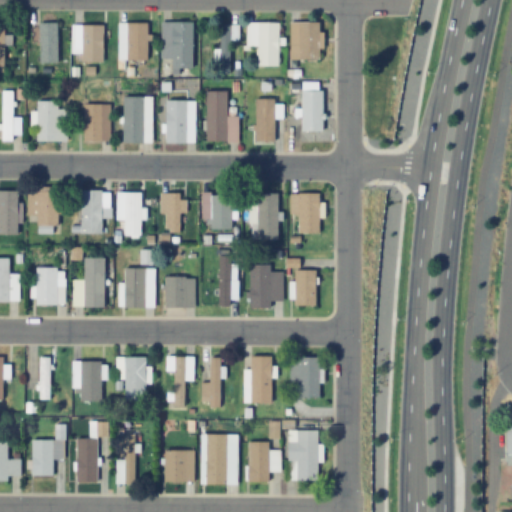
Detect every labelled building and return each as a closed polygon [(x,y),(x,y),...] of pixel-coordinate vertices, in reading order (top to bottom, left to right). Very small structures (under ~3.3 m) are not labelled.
[(318,21),(318,58),(298,58),(298,22),(318,21)] [(56,22),(56,63),(39,63),(39,22),(56,22)] [(191,22),(191,69),(171,69),(171,22),(191,22)] [(278,22),(279,66),(256,66),(256,22),(278,22)] [(146,23),(147,62),(127,62),(126,23),(146,23)] [(228,23),(228,74),(219,74),(219,24),(228,23)] [(101,25),(102,62),(81,62),(81,25),(101,25)] [(0,138),(0,89),(13,89),(13,138),(0,138)] [(205,91),(226,91),(226,141),(206,141),(205,91)] [(300,92),(321,91),(322,131),(301,131),(300,92)] [(122,97),(142,97),(142,143),(123,144),(122,97)] [(255,99),(273,99),(273,142),(255,142),(255,99)] [(37,100),(56,100),(57,141),(37,141),(37,100)] [(165,100),(183,100),(184,143),(165,144),(165,100)] [(84,104),(101,104),(101,142),(84,142),(84,104)] [(37,223),(37,190),(60,190),(60,223),(37,223)] [(80,190),(100,190),(100,234),(80,234),(80,190)] [(0,233),(0,191),(16,191),(16,233),(0,233)] [(124,234),(124,192),(141,192),(141,234),(124,234)] [(179,193),(179,233),(164,233),(164,193),(179,193)] [(257,193),(276,193),(276,240),(257,240),(257,193)] [(210,194),(230,194),(230,230),(210,230),(210,194)] [(317,194),(317,233),(297,233),(297,194),(317,194)] [(152,249),(139,250),(140,265),(153,264),(152,249)] [(228,305),(217,305),(217,256),(228,256),(228,305)] [(0,301),(19,302),(19,274),(8,274),(8,258),(0,257),(0,301)] [(83,257),(102,257),(102,306),(83,306),(83,257)] [(249,265),(270,265),(270,309),(249,309),(249,265)] [(35,267),(55,267),(55,305),(35,305),(35,267)] [(123,267),(143,267),(143,308),(123,308),(123,267)] [(314,305),(294,305),(294,270),(314,270),(314,305)] [(184,276),(184,309),(164,309),(164,276),(184,276)] [(270,355),(270,401),(249,401),(249,355),(270,355)] [(145,356),(145,401),(124,401),(124,356),(145,356)] [(174,356),(184,356),(184,405),(174,405),(174,356)] [(38,357),(49,357),(49,401),(38,401),(38,357)] [(209,357),(219,357),(219,406),(209,406),(209,357)] [(318,357),(318,398),(297,398),(297,357),(318,357)] [(98,360),(98,401),(80,401),(80,360),(98,360)] [(316,429),(316,479),(296,479),(296,459),(288,459),(288,441),(296,441),(296,429),(316,429)] [(123,434),(133,434),(133,485),(123,485),(123,434)] [(225,434),(225,483),(204,483),(204,434),(225,434)] [(0,480),(8,480),(8,477),(20,477),(20,459),(7,459),(7,438),(0,437),(0,480)] [(96,438),(96,482),(75,482),(75,438),(96,438)] [(31,440),(51,440),(51,476),(31,476),(31,440)] [(267,441),(267,480),(247,480),(247,441),(267,441)] [(192,449),(192,481),(165,481),(165,449),(192,449)]
